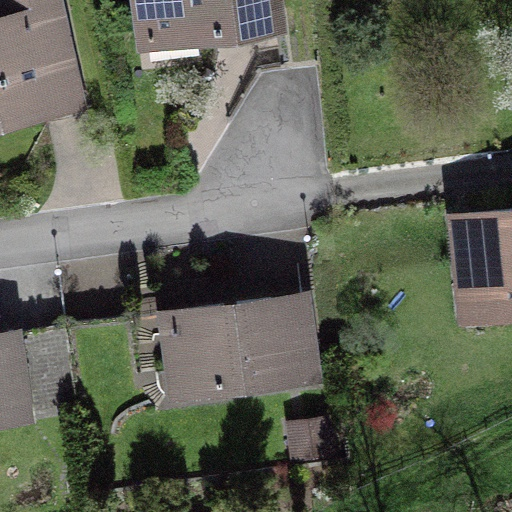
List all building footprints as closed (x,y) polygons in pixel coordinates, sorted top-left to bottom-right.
[(0,116),(45,107),(31,44),(63,37),(54,0),(19,0),(23,15),(0,19),(0,116)] [(275,20),(272,0),(140,0),(146,37),(275,20)] [(511,207),(454,214),(462,295),(500,292),(502,311),(511,310),(511,207)] [(166,310),(176,390),(311,373),(301,293),(166,310)] [(64,323),(65,331),(72,380),(140,372),(133,314),(64,323)] [(72,380),(65,331),(14,338),(13,329),(0,330),(0,417),(75,408),(72,380)]
